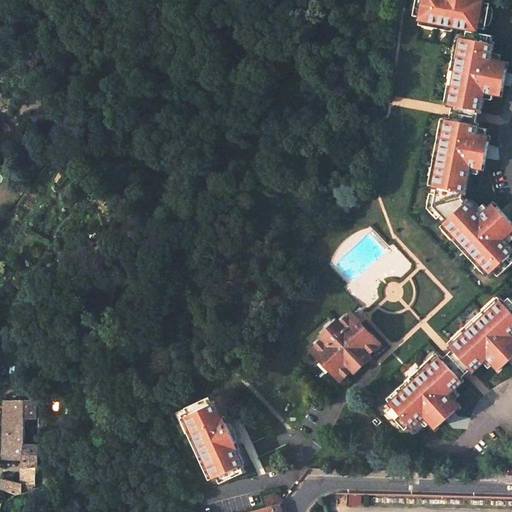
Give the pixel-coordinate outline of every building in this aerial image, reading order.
[(453,104),(452,111),(478,116),(479,109),(482,110),(484,97),(486,90),(495,92),(503,93),(509,63),(500,61),(491,60),(493,53),(494,43),(492,43),(494,35),(478,32),(478,27),(486,29),(487,24),(488,16),(490,7),(491,3),(484,1),(483,0),(416,0),(414,15),(421,16),(421,19),(454,25),(455,23),(458,24),(468,26),(466,38),(464,37),(451,104),(453,104)] [(421,19),(420,25),(453,31),(454,25),(421,19)] [(458,36),(445,103),(451,104),(464,37),(458,36)] [(500,61),(502,54),(493,53),(491,60),(500,61)] [(484,97),(493,99),(495,92),(486,90),(484,97)] [(499,275),(511,263),(511,246),(508,243),(504,238),(510,232),(511,230),(511,220),(495,203),(489,208),(482,215),(477,210),(469,200),(467,202),(463,197),(464,190),(466,191),(470,171),(471,164),(480,166),(485,167),(490,136),(486,135),(477,133),(479,127),(479,125),(477,124),(478,116),(452,111),(450,119),(448,118),(435,185),(438,186),(436,194),(434,205),(442,214),(448,220),(446,222),(492,271),(494,270),(499,275)] [(442,117),(430,184),(435,185),(448,118),(442,117)] [(486,135),(488,128),(479,127),(477,133),(486,135)] [(470,171),(479,173),(480,166),(471,164),(470,171)] [(431,192),(428,207),(438,218),(442,214),(434,205),(436,194),(431,192)] [(489,208),(484,204),(477,210),(482,215),(489,208)] [(441,226),(488,276),(492,271),(446,222),(441,226)] [(453,345),(442,355),(392,401),(394,403),(389,408),(406,426),(411,422),(413,424),(425,413),(432,419),(438,426),(461,404),(455,398),(449,391),(463,378),(461,376),(472,366),(474,368),(488,355),(494,362),(500,368),(511,356),(511,334),(511,333),(511,331),(511,296),(510,295),(503,301),(502,299),(453,345)] [(369,353),(379,344),(351,313),(340,322),(340,321),(338,323),(324,335),(323,337),(324,338),(313,347),(323,358),(333,368),(343,378),(352,369),(353,370),(361,362),(369,355),(370,354),(369,353)] [(335,320),(321,332),(324,335),(338,323),(335,320)] [(320,364),(326,370),(330,370),(333,368),(323,358),(320,360),(320,364)] [(217,475),(220,482),(244,472),(242,465),(244,464),(237,447),(239,446),(236,439),(229,424),(226,417),(224,418),(216,401),(214,403),(211,396),(187,407),(190,413),(188,414),(215,476),(217,475)] [(35,418),(36,401),(5,400),(3,459),(22,460),(21,483),(3,478),(3,488),(16,495),(35,490),(36,443),(22,444),(22,419),(35,418)] [(183,417),(210,478),(215,476),(188,414),(183,417)] [(238,438),(231,423),(229,424),(236,439),(238,438)]
